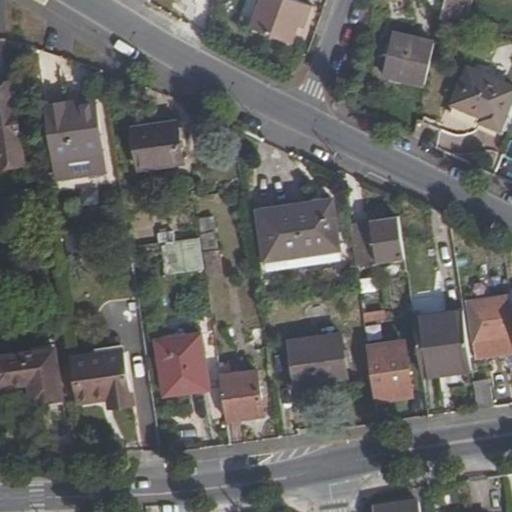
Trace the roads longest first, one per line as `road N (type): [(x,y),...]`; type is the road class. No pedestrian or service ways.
road 1 (secondary): [(322,465),(173,488),(0,496)]
road 2 (residential): [(511,220),(293,112)]
road 3 (residential): [(293,112),(88,0)]
road 4 (secondary): [(511,425),(398,441),(322,465)]
road 5 (secondary): [(322,465),(511,441)]
